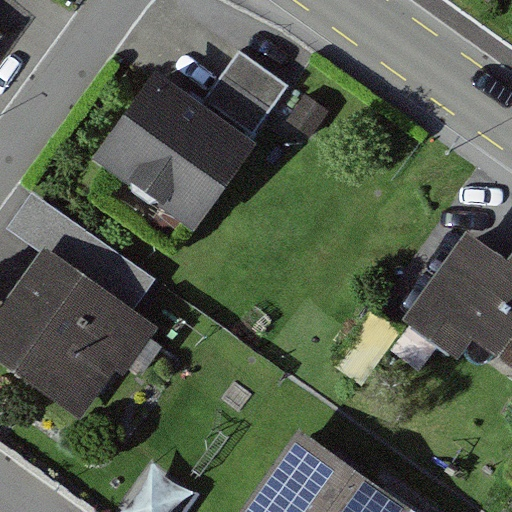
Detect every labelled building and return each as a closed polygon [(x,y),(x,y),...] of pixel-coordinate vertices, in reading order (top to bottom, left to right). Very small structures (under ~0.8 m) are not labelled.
[(0,0),(0,62),(10,49),(0,41),(0,0)] [(240,42),(205,96),(257,129),(292,76),(240,42)] [(273,153),(173,83),(114,167),(213,237),(273,153)] [(511,251),(496,240),(436,323),(511,378),(511,251)] [(157,331),(65,262),(0,348),(92,418),(157,331)] [(408,511),(409,511),(304,431),(240,511),(408,511)] [(151,460),(120,511),(174,511),(191,484),(151,460)]
